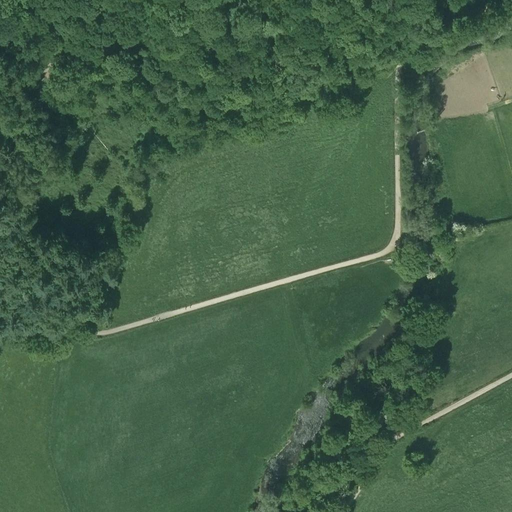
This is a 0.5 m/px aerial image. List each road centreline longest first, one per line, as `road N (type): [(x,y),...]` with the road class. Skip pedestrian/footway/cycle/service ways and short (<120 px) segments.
road 1 (track): [(499,0),(416,36),(402,52),(398,209),(386,250),(108,332),(0,323)]
road 2 (track): [(138,0),(46,79),(31,194),(0,248)]
road 3 (track): [(337,511),(399,422),(511,367)]
